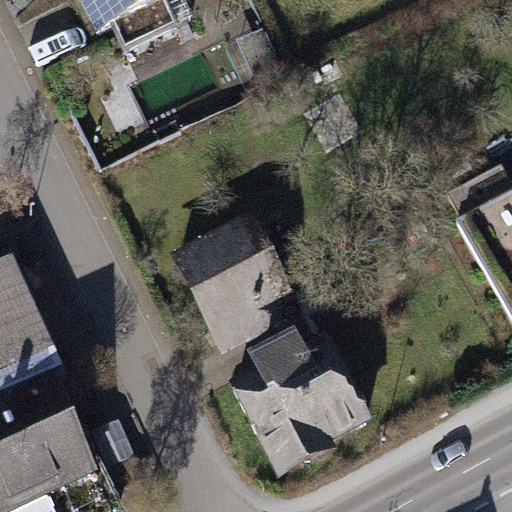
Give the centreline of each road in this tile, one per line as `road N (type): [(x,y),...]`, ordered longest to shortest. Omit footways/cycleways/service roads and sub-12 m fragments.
road 1 (residential): [(0,76),(213,511)]
road 2 (primary): [(396,511),(504,452)]
